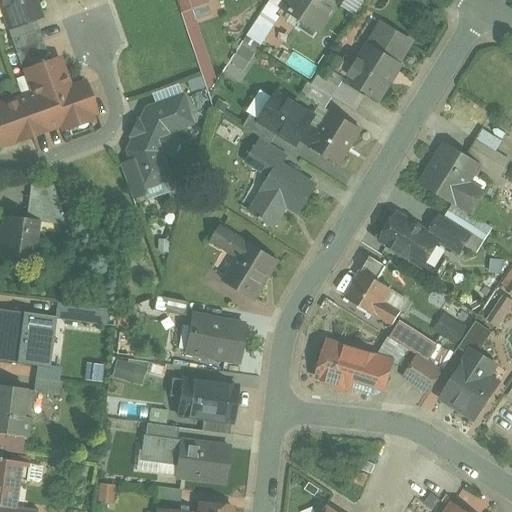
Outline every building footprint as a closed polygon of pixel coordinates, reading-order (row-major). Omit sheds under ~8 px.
[(1,0),(11,27),(11,28),(37,19),(42,17),(35,0),(1,0)] [(271,0),(261,16),(276,26),(282,17),(278,14),(283,7),(282,6),(286,0),(271,0)] [(286,0),(282,6),(283,7),(319,32),(337,5),(340,7),(344,0),(286,0)] [(37,19),(11,28),(11,27),(9,28),(17,51),(45,41),(37,19)] [(383,24),(348,82),(381,101),(392,83),(388,81),(399,65),(402,67),(403,65),(401,64),(413,43),(383,24)] [(248,37),(234,65),(249,72),(263,44),(248,37)] [(45,41),(17,51),(24,72),(27,71),(27,70),(52,62),(45,41)] [(286,68),(317,81),(323,68),(292,54),(286,68)] [(346,62),(333,55),(320,76),(333,84),(346,62)] [(52,62),(27,70),(27,71),(36,94),(6,105),(2,104),(0,104),(0,143),(13,142),(20,140),(19,138),(32,133),(32,135),(47,130),(46,128),(62,122),(65,129),(93,119),(91,114),(97,112),(87,84),(71,89),(60,59),(52,62)] [(334,98),(310,83),(302,95),(327,110),(334,98)] [(311,114),(278,94),(262,121),(261,122),(279,133),(298,144),(301,140),(310,125),(312,121),(311,114)] [(194,123),(184,96),(148,109),(142,124),(143,126),(138,136),(136,137),(129,151),(133,161),(143,189),(144,188),(170,179),(160,152),(162,149),(165,147),(169,139),(168,135),(169,132),(194,123)] [(333,112),(321,132),(310,125),(301,140),(312,146),(311,147),(340,165),(362,130),(333,112)] [(279,133),(261,122),(262,121),(252,115),(245,127),(272,144),(279,133)] [(286,157),(260,141),(246,162),(257,169),(269,160),(278,165),(278,164),(281,166),(286,157)] [(448,145),(424,184),(473,215),(484,197),(467,186),(481,165),(448,145)] [(133,161),(121,165),(134,198),(146,194),(144,188),(143,189),(133,161)] [(281,166),(278,164),(278,165),(262,190),(265,191),(252,212),(242,206),(241,207),(260,219),(259,220),(274,230),(275,227),(273,226),(288,204),(298,211),(298,212),(300,213),(316,187),(314,186),(313,187),(281,166)] [(55,186),(33,182),(28,219),(40,221),(40,222),(69,226),(55,186)] [(430,234),(398,213),(382,240),(424,267),(440,242),(441,241),(430,234)] [(472,234),(442,215),(430,234),(441,241),(440,242),(460,254),(472,234)] [(28,219),(7,216),(4,235),(2,235),(0,249),(0,254),(35,259),(40,222),(40,221),(28,219)] [(249,242),(221,226),(212,241),(239,258),(249,242)] [(280,261),(249,242),(239,258),(226,281),(257,300),(280,261)] [(373,257),(348,297),(377,315),(377,314),(394,325),(403,311),(386,301),(393,289),(380,281),(388,267),(373,257)] [(511,273),(481,313),(506,332),(511,323),(511,273)] [(189,302),(157,296),(155,310),(186,315),(189,302)] [(104,309),(63,304),(61,319),(102,324),(104,309)] [(57,318),(1,310),(0,314),(0,361),(50,368),(57,318)] [(467,329),(445,314),(433,330),(456,345),(467,329)] [(247,325),(192,315),(192,317),(196,317),(193,334),(195,335),(193,350),(187,349),(186,351),(241,361),(247,325)] [(449,352),(401,322),(390,338),(438,368),(449,352)] [(477,322),(460,349),(471,356),(474,351),(480,354),(494,333),(477,322)] [(391,362),(329,343),(319,378),(335,383),(337,388),(346,391),(351,388),(352,389),(355,380),(383,389),(391,362)] [(471,356),(443,397),(477,419),(499,385),(485,376),(493,363),(480,354),(474,351),(471,356)] [(443,373),(418,357),(405,378),(430,394),(443,373)] [(146,368),(117,360),(112,378),(140,387),(146,368)] [(63,382),(37,379),(35,393),(62,396),(63,382)] [(241,387),(191,380),(189,396),(183,395),(180,415),(206,418),(233,422),(236,422),(241,387)] [(383,389),(355,380),(352,389),(374,395),(381,394),(383,389)] [(28,389),(0,385),(0,433),(27,437),(30,418),(24,417),(28,389)] [(169,422),(170,411),(152,409),(151,421),(169,422)] [(233,422),(206,418),(204,430),(232,434),(233,422)] [(180,427),(148,423),(147,434),(178,438),(180,427)] [(178,438),(147,434),(144,453),(180,458),(178,476),(226,482),(231,446),(178,438)] [(0,507),(16,510),(16,508),(21,481),(16,480),(18,465),(23,465),(23,463),(1,461),(1,459),(0,458),(0,507)] [(43,468),(32,465),(23,463),(23,465),(18,465),(16,480),(21,481),(30,482),(39,483),(42,481),(43,468)] [(115,486),(101,484),(99,502),(113,503),(115,486)] [(182,490),(159,487),(156,502),(180,504),(182,490)] [(233,511),(234,507),(202,503),(200,511),(233,511)]
